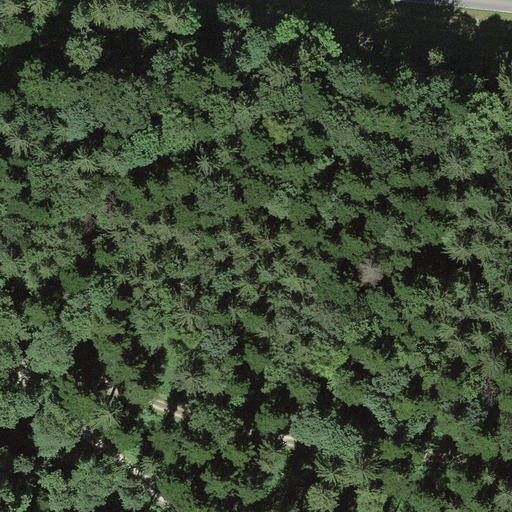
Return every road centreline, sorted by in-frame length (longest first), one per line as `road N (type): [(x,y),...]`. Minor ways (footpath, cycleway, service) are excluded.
road 1 (track): [(511,454),(268,434),(55,365),(0,361)]
road 2 (track): [(0,362),(174,511)]
